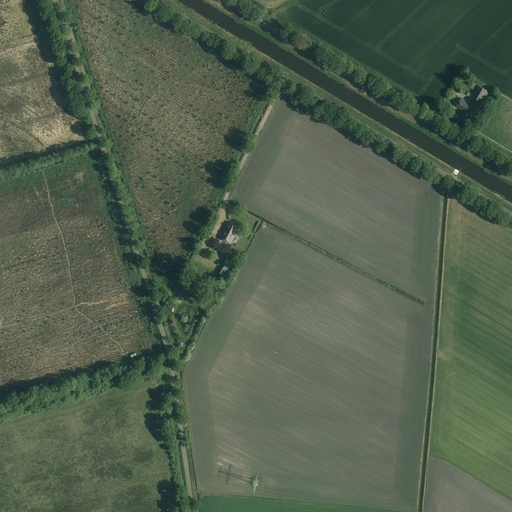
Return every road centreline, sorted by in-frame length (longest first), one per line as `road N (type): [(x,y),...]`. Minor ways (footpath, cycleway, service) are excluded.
road 1 (unclassified): [(192,511),(165,344),(54,0)]
road 2 (unclassified): [(511,214),(156,0)]
road 3 (tertiary): [(511,172),(224,0)]
road 4 (track): [(284,77),(221,220)]
